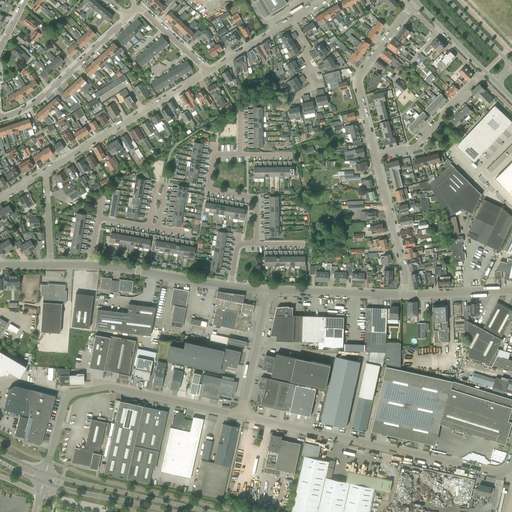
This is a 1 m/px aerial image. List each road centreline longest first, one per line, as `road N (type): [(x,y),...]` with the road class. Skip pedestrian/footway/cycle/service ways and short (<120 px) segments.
road 1 (unclassified): [(241,414),(494,472),(511,458)]
road 2 (unclassified): [(48,461),(75,391),(113,385),(241,414)]
road 3 (residential): [(46,172),(208,70)]
road 4 (residential): [(375,156),(359,79),(415,1)]
road 5 (residential): [(0,117),(44,94),(128,15)]
road 6 (primary): [(208,511),(51,475)]
road 7 (residential): [(256,243),(253,197),(208,186),(214,154),(240,154)]
road 8 (residential): [(230,286),(89,265)]
road 9 (residential): [(409,294),(375,156)]
road 10 (residential): [(409,294),(268,290)]
road 11 (residential): [(375,156),(416,146),(480,76)]
road 12 (primary): [(48,483),(174,511)]
road 13 (residential): [(241,414),(268,290)]
